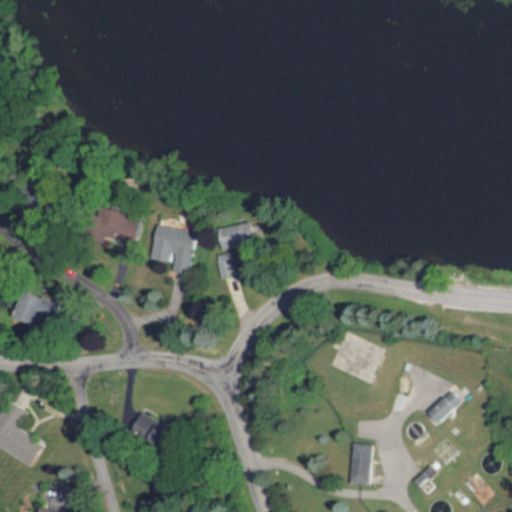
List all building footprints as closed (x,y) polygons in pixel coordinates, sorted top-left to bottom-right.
[(261,242),(256,222),(223,229),(228,250),(261,242)] [(201,232),(164,226),(160,251),(181,254),(178,271),(194,273),(201,232)] [(238,274),(234,255),(220,258),(225,277),(238,274)] [(440,425),(467,400),(456,387),(428,413),(440,425)] [(20,428),(31,411),(13,399),(0,418),(0,444),(34,466),(47,445),(20,428)] [(352,483),(373,483),(374,444),(353,443),(352,483)]
